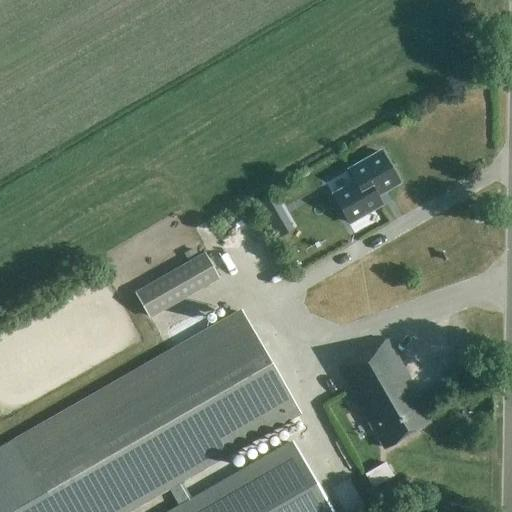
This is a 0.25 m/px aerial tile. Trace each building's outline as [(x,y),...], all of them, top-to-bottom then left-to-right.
[(375,195),(397,182),(380,152),(347,171),(354,183),(332,196),(347,223),(380,204),(375,195)] [(372,219),(350,231),(354,238),(376,226),(372,219)] [(388,230),(362,241),(367,252),(393,241),(388,230)] [(217,275),(204,253),(134,293),(147,316),(217,275)] [(121,377),(11,442),(0,448),(0,511),(126,511),(168,489),(180,482),(296,415),(236,310),(121,377)] [(384,340),(336,368),(383,449),(431,421),(416,395),(411,398),(403,380),(406,379),(384,340)] [(314,443),(330,434),(313,404),(297,414),(314,443)] [(328,511),(292,449),(289,442),(190,499),(181,483),(180,482),(168,489),(169,491),(178,506),(166,511),(328,511)]
